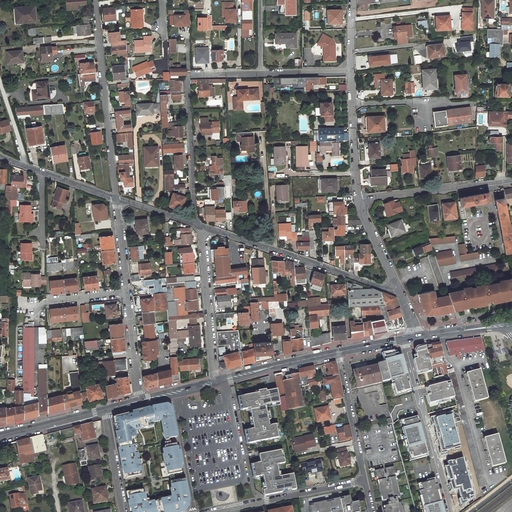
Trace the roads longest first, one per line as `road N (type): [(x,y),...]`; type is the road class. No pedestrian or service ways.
road 1 (residential): [(202,226),(397,292)]
road 2 (residential): [(95,0),(115,199)]
road 3 (residential): [(450,511),(404,339)]
road 4 (residential): [(193,223),(187,74),(208,74)]
road 5 (residential): [(202,226),(216,381)]
road 6 (residential): [(363,481),(211,511)]
road 7 (residential): [(358,201),(511,179)]
road 8 (residential): [(337,352),(363,481)]
road 9 (residential): [(347,72),(358,201)]
road 10 (secondary): [(337,352),(216,381)]
